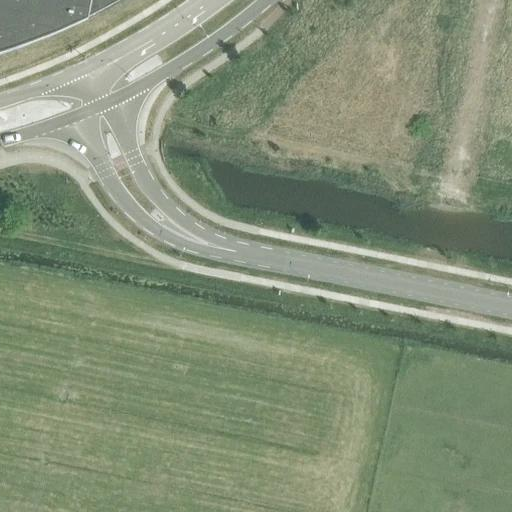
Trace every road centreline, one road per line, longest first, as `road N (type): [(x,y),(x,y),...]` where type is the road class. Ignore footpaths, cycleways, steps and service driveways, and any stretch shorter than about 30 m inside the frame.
road 1 (tertiary): [(511,307),(260,257)]
road 2 (tertiary): [(83,114),(111,189),(141,220),(208,253),(260,257)]
road 3 (tertiary): [(260,257),(223,246),(163,206),(106,104)]
road 4 (unclassified): [(106,104),(178,67),(268,0)]
road 5 (unclassified): [(206,0),(83,71)]
